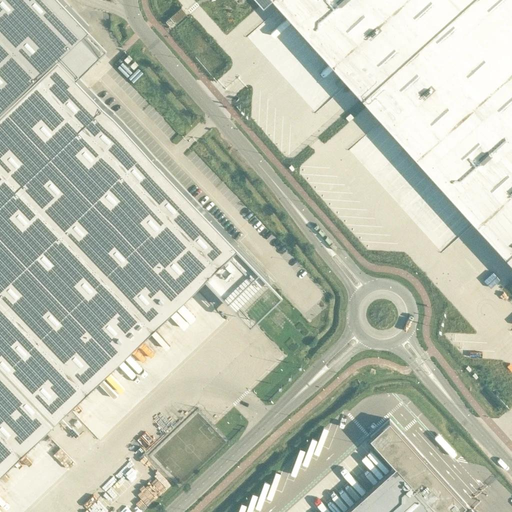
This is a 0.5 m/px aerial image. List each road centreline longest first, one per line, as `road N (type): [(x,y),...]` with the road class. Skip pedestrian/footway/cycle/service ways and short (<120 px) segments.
road 1 (unclassified): [(130,0),(139,24),(364,289)]
road 2 (tertiary): [(172,511),(359,334)]
road 3 (tertiary): [(511,462),(400,337)]
